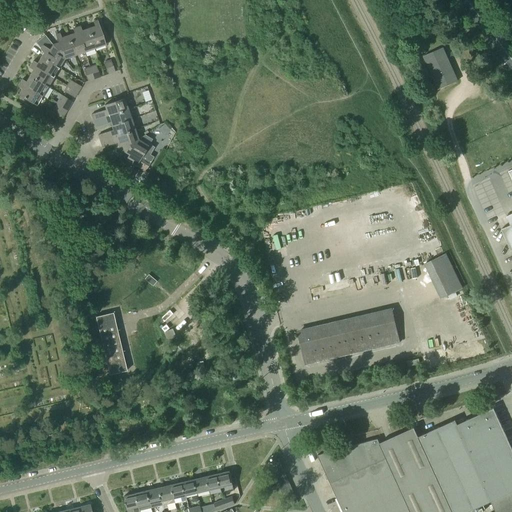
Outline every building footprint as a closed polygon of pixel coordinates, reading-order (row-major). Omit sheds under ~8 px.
[(87,29),(94,49),(105,45),(97,20),(93,22),(94,26),(87,29)] [(94,49),(87,29),(81,31),(79,26),(76,28),(84,52),(94,49)] [(74,33),(67,36),(74,56),(84,52),(76,28),(72,29),(74,33)] [(74,56),(67,36),(60,38),(59,33),(55,35),(58,42),(52,44),(63,60),(74,56)] [(63,60),(52,44),(44,35),(35,43),(40,48),(44,51),(40,57),(58,68),(63,60)] [(438,90),(457,81),(442,48),(423,56),(438,90)] [(58,68),(40,57),(37,63),(32,61),(30,64),(53,77),(58,68)] [(109,74),(114,72),(110,61),(104,63),(109,74)] [(53,77),(30,64),(29,67),(33,70),(29,76),(47,86),(53,77)] [(90,68),(94,79),(100,77),(95,66),(90,68)] [(94,79),(90,68),(84,70),(88,82),(94,79)] [(47,86),(29,76),(26,82),(21,79),(19,82),(41,96),(47,86)] [(70,80),(67,86),(78,92),(81,87),(70,80)] [(41,96),(19,82),(18,85),(22,88),(18,94),(36,105),(41,96)] [(78,92),(67,86),(64,91),(74,97),(78,92)] [(56,104),(66,111),(70,105),(59,99),(56,104)] [(93,121),(128,109),(124,99),(104,105),(105,110),(91,115),(93,121)] [(66,111),(56,104),(53,109),(63,116),(66,111)] [(131,119),(128,109),(93,121),(95,127),(109,122),(111,126),(131,119)] [(131,119),(111,126),(112,130),(98,135),(100,141),(135,130),(131,119)] [(164,125),(159,129),(163,135),(169,130),(164,125)] [(123,152),(138,140),(135,130),(100,141),(102,147),(116,142),(118,147),(121,146),(123,152)] [(150,155),(154,147),(148,144),(147,145),(138,140),(123,152),(129,155),(127,158),(132,161),(131,164),(145,172),(154,157),(150,155)] [(501,230),(511,254),(511,170),(508,172),(511,180),(511,213),(506,216),(510,226),(501,230)] [(423,260),(438,296),(460,288),(445,252),(423,260)] [(385,269),(387,279),(405,276),(404,266),(385,269)] [(156,281),(148,274),(144,279),(152,286),(156,281)] [(297,333),(305,365),(400,343),(392,311),(297,333)] [(112,313),(95,317),(109,375),(127,371),(112,313)] [(233,379),(239,378),(237,367),(231,368),(233,379)] [(467,511),(507,495),(511,492),(511,449),(494,408),(457,425),(455,420),(418,437),(414,428),(379,443),(410,511),(467,511)] [(377,439),(340,449),(351,474),(330,484),(342,511),(410,511),(379,443),(377,439)] [(351,474),(340,449),(317,455),(330,484),(351,474)] [(269,469),(280,464),(278,458),(267,463),(269,469)] [(280,464),(269,469),(272,474),(283,469),(280,464)] [(283,469),(272,474),(274,480),(285,475),(283,469)] [(229,471),(217,474),(221,487),(222,493),(234,490),(229,471)] [(217,474),(206,477),(209,490),(221,487),(217,474)] [(285,475),(274,480),(277,485),(288,480),(285,475)] [(206,477),(194,479),(197,493),(209,490),(206,477)] [(194,479),(182,482),(185,496),(197,493),(194,479)] [(288,480),(277,485),(279,491),(290,486),(288,480)] [(182,482),(171,485),(175,503),(175,502),(174,498),(185,496),(182,482)] [(171,485),(159,488),(163,505),(175,503),(171,485)] [(290,486),(279,491),(282,496),(293,491),(290,486)] [(163,505),(159,488),(147,491),(151,508),(163,505)] [(147,491),(135,493),(139,511),(151,511),(151,508),(147,491)] [(293,491),(282,496),(284,502),(295,497),(293,491)] [(511,511),(511,492),(507,495),(511,505),(496,511),(511,511)] [(139,511),(135,493),(123,496),(127,511),(139,511)] [(232,496),(222,500),(224,508),(235,504),(232,496)] [(298,502),(295,497),(284,502),(287,507),(298,502)] [(224,508),(222,500),(214,503),(217,511),(224,508)]
